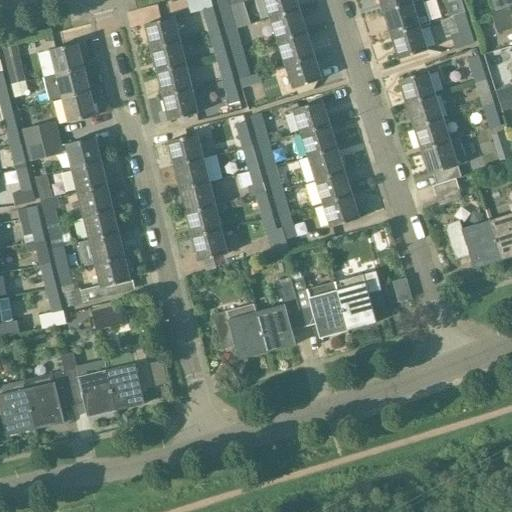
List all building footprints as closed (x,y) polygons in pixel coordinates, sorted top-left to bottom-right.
[(265,0),(271,18),(300,9),(296,0),(265,0)] [(380,0),(384,12),(412,2),(411,0),(380,0)] [(384,12),(391,35),(420,26),(420,27),(431,24),(423,0),(418,0),(412,2),(384,12)] [(444,0),(449,17),(454,16),(466,11),(462,0),(444,0)] [(511,0),(493,0),(496,9),(510,4),(511,3),(511,0)] [(511,28),(511,10),(510,4),(496,9),(491,10),(498,33),(511,28)] [(214,7),(202,10),(206,24),(218,20),(214,7)] [(307,33),(300,9),(271,18),(279,42),(307,33)] [(466,11),(454,16),(458,29),(470,25),(466,11)] [(235,15),(222,19),(226,32),(239,29),(235,15)] [(151,49),(181,41),(174,18),(145,25),(151,49)] [(427,50),(420,27),(420,26),(391,35),(399,59),(427,50)] [(221,31),(209,34),(213,48),(225,45),(221,31)] [(307,33),(279,42),(286,65),(315,56),(307,33)] [(241,39),(229,42),(233,56),(245,53),(241,39)] [(187,65),(181,41),(151,49),(158,73),(187,65)] [(50,49),(56,74),(84,67),(78,43),(50,49)] [(220,72),(232,68),(228,55),(216,58),(220,72)] [(480,55),(467,59),(472,73),(484,69),(480,55)] [(322,80),(315,56),(286,65),(294,89),(322,80)] [(6,61),(12,84),(26,81),(20,57),(6,61)] [(248,63),(236,66),(240,80),(252,76),(248,63)] [(164,96),(193,89),(187,65),(158,73),(164,96)] [(56,74),(62,98),(90,91),(84,67),(56,74)] [(399,80),(407,104),(435,95),(427,71),(399,80)] [(227,95),(239,92),(235,78),(223,81),(227,95)] [(487,78),(475,82),(479,96),(491,92),(487,78)] [(7,81),(0,82),(0,97),(10,95),(7,81)] [(30,94),(26,81),(12,84),(16,98),(30,94)] [(199,113),(193,89),(164,96),(170,121),(199,113)] [(96,116),(90,91),(62,98),(68,123),(96,116)] [(442,118),(435,95),(407,104),(414,127),(442,118)] [(303,133),(331,124),(324,101),(296,110),(303,133)] [(494,102),(482,105),(487,119),(499,115),(494,102)] [(13,105),(0,108),(4,122),(16,119),(13,105)] [(449,142),(442,118),(414,127),(421,151),(449,142)] [(28,143),(58,136),(55,121),(25,129),(28,143)] [(251,136),(247,122),(235,125),(239,139),(251,136)] [(339,148),(331,124),(303,133),(310,157),(339,148)] [(18,129),(6,132),(10,146),(22,143),(18,129)] [(267,129),(255,132),(259,146),(271,143),(267,129)] [(511,156),(511,150),(506,130),(504,131),(494,134),(502,160),(511,156)] [(175,165),(204,157),(198,134),(169,141),(175,165)] [(62,152),(58,136),(28,143),(32,160),(62,152)] [(66,144),(72,169),(101,162),(95,137),(66,144)] [(457,166),(449,142),(421,151),(429,175),(457,166)] [(258,159),(254,145),(242,148),(246,162),(258,159)] [(339,148),(310,157),(317,180),(346,171),(339,148)] [(15,169),(27,166),(24,152),(12,155),(15,169)] [(274,152),(262,156),(266,170),(278,166),(274,152)] [(210,181),(204,157),(175,165),(181,188),(210,181)] [(72,169),(78,193),(107,186),(101,162),(72,169)] [(248,172),(252,186),(265,183),(261,169),(248,172)] [(353,195),(346,171),(317,180),(325,204),(353,195)] [(21,191),(33,188),(30,174),(17,177),(21,191)] [(273,193),(285,190),(281,176),(269,180),(273,193)] [(433,186),(437,197),(460,190),(456,178),(433,186)] [(187,212),(216,205),(210,181),(181,188),(187,212)] [(41,202),(53,199),(50,185),(38,188),(41,202)] [(113,209),(107,186),(78,193),(84,216),(113,209)] [(472,210),(485,208),(480,186),(467,189),(472,210)] [(460,190),(437,197),(440,207),(463,200),(460,190)] [(271,207),(267,193),(255,196),(259,210),(271,207)] [(353,195),(325,204),(332,227),(360,219),(353,195)] [(276,203),(280,217),(291,214),(287,200),(276,203)] [(222,229),(216,205),(187,212),(193,236),(222,229)] [(47,225),(59,222),(55,208),(43,211),(47,225)] [(84,216),(89,240),(119,233),(113,209),(84,216)] [(511,212),(489,220),(502,260),(511,256),(511,212)] [(40,215),(28,217),(32,231),(43,229),(40,215)] [(262,219),(266,233),(278,229),(274,216),(262,219)] [(473,269),(502,260),(489,220),(462,228),(460,220),(445,225),(454,253),(467,249),(473,269)] [(283,228),(287,241),(298,238),(294,224),(283,228)] [(222,229),(193,236),(199,260),(228,253),(222,229)] [(53,249),(65,246),(61,232),(49,235),(53,249)] [(89,240),(95,264),(124,257),(119,233),(89,240)] [(38,257),(49,254),(46,240),(34,243),(38,257)] [(59,273),(70,270),(67,256),(55,259),(59,273)] [(124,257),(95,264),(101,288),(130,281),(124,257)] [(43,281),(55,278),(52,264),(40,267),(43,281)] [(377,270),(335,282),(348,330),(378,322),(372,302),(385,299),(377,270)] [(284,304),(257,311),(268,352),(296,344),(291,324),(303,321),(295,292),(291,277),(278,281),(275,286),(279,302),(283,301),(284,304)] [(321,338),(348,330),(335,282),(295,292),(303,321),(315,318),(321,338)] [(49,305),(61,302),(58,288),(46,291),(49,305)] [(0,298),(0,323),(11,322),(6,297),(0,298)] [(239,359),(268,352),(257,311),(255,303),(214,314),(222,342),(234,339),(239,359)] [(96,332),(122,325),(118,306),(91,313),(96,332)] [(152,381),(149,366),(146,354),(146,352),(145,349),(131,352),(104,358),(107,370),(116,410),(144,404),(141,391),(154,388),(152,381)] [(64,371),(72,405),(84,403),(87,417),(116,410),(107,370),(78,377),(72,352),(60,355),(64,371)] [(64,371),(24,380),(36,429),(64,423),(60,408),(72,405),(64,371)] [(7,436),(36,429),(24,380),(0,385),(0,415),(3,415),(7,436)]
